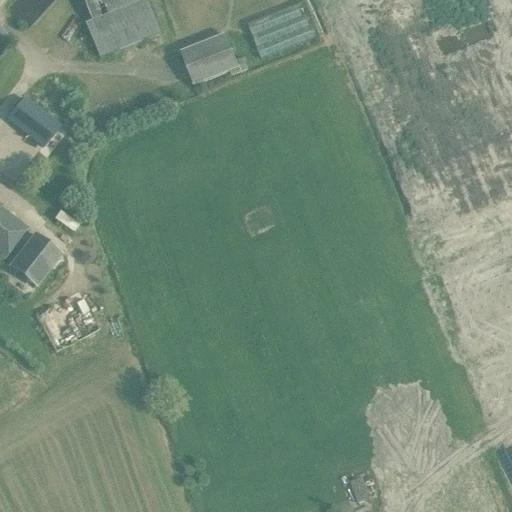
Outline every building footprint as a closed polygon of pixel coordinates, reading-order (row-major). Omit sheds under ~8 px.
[(83,0),(93,23),(86,25),(100,59),(161,34),(154,18),(147,0),(83,0)] [(319,37),(306,2),(247,26),(261,60),(319,37)] [(225,34),(180,53),(194,88),(230,73),(231,77),(248,70),(244,59),(236,62),(225,34)] [(445,94),(429,100),(439,127),(456,121),(458,127),(484,117),(486,122),(500,116),(498,112),(502,110),(489,77),(486,78),(484,74),(467,81),(469,84),(445,94)] [(25,99),(8,119),(43,148),(60,127),(25,99)] [(0,257),(3,260),(11,250),(18,240),(26,229),(0,209),(0,257)] [(35,236),(10,268),(35,288),(61,256),(35,236)] [(382,511),(376,493),(323,511),(382,511)]
